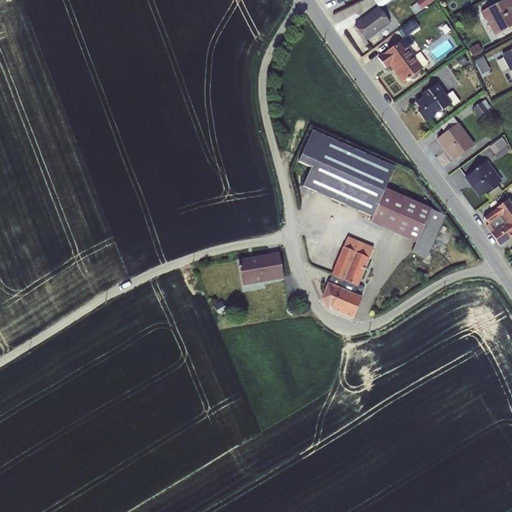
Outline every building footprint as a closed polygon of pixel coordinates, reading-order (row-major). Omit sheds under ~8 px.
[(373,0),(379,9),(391,0),(373,0)] [(431,0),(419,0),(416,3),(421,9),(433,1),(431,0)] [(511,0),(503,0),(479,12),(484,21),(486,20),(494,36),(511,26),(511,13),(509,8),(511,6),(511,0)] [(378,7),(354,25),(365,41),(390,23),(378,7)] [(382,54),(377,57),(386,69),(390,66),(402,84),(409,78),(411,80),(413,80),(418,77),(418,74),(416,73),(423,68),(407,48),(414,44),(408,36),(419,27),(414,20),(397,32),(403,39),(382,54)] [(478,45),(468,49),(472,56),(481,51),(478,45)] [(511,49),(501,55),(509,71),(511,69),(511,49)] [(462,55),(455,59),(461,68),(467,64),(462,55)] [(483,57),(474,61),(481,74),(489,70),(483,57)] [(422,97),(414,103),(420,110),(417,113),(425,123),(434,116),(433,114),(441,108),(442,110),(451,103),(453,106),(459,102),(452,92),(446,96),(437,83),(421,95),(422,97)] [(481,102),(472,109),(478,117),(490,108),(485,100),(481,103),(481,102)] [(444,133),(457,123),(453,118),(440,127),(444,133)] [(457,123),(444,133),(436,139),(452,162),(474,145),(457,123)] [(371,217),(385,188),(394,167),(312,130),(297,162),(310,168),(302,186),(371,217)] [(501,139),(488,148),(497,160),(510,151),(501,139)] [(487,161),(464,178),(478,198),(502,181),(487,161)] [(498,186),(488,193),(492,198),(501,191),(498,186)] [(385,188),(371,217),(369,222),(415,243),(411,252),(425,258),(444,215),(385,188)] [(511,237),(511,203),(508,199),(483,217),(488,224),(493,231),(490,234),(499,247),(511,237)] [(493,231),(488,224),(485,226),(490,234),(493,231)] [(371,244),(375,234),(354,226),(350,237),(371,244)] [(347,236),(321,299),(328,308),(353,318),(361,298),(353,294),(373,247),(347,236)] [(279,254),(238,261),(242,285),(283,277),(279,254)] [(226,312),(220,302),(213,307),(219,316),(226,312)]
